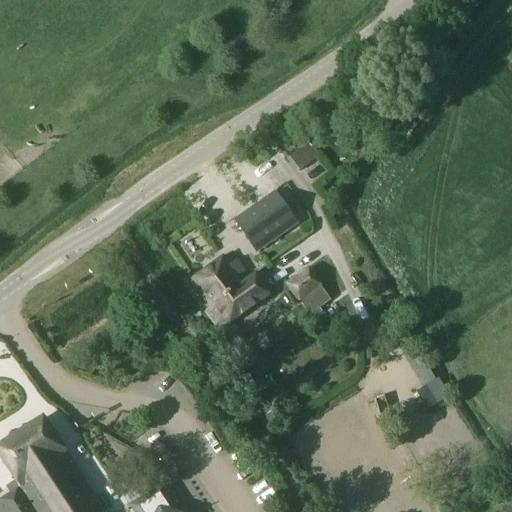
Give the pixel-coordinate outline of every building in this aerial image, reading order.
[(316,153),(322,149),(315,139),(287,161),(297,175),(319,157),(316,153)] [(238,226),(237,227),(256,255),(259,254),(296,228),(277,200),(264,209),(267,214),(254,223),(251,218),(238,226)] [(249,279),(231,255),(186,287),(219,332),(270,295),(256,275),(249,279)] [(309,271),(288,286),(300,303),(301,302),(310,315),(330,300),(309,271)] [(103,511),(104,511),(42,418),(0,445),(0,460),(14,482),(6,487),(10,494),(0,500),(0,511),(103,511)] [(186,511),(185,510),(182,511),(179,511),(162,486),(130,507),(132,511),(186,511)]
